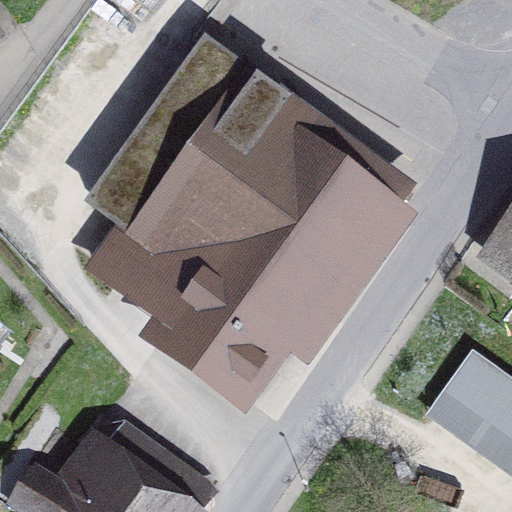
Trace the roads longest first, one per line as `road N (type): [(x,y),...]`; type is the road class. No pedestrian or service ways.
road 1 (residential): [(511,105),(240,511)]
road 2 (residential): [(344,0),(511,95)]
